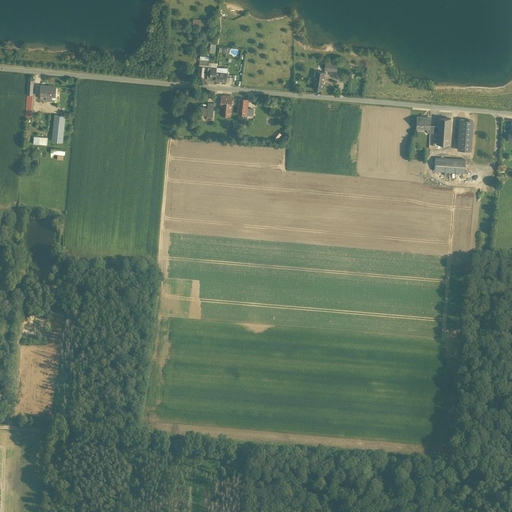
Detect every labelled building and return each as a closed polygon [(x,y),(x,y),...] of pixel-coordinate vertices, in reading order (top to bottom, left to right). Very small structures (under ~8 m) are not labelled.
[(209,20),(193,19),(193,26),(208,28),(209,20)] [(337,64),(326,62),(325,69),(336,71),(337,64)] [(217,67),(199,66),(199,71),(205,72),(205,77),(216,78),(216,72),(217,67)] [(325,71),(316,70),(313,88),(322,90),(325,71)] [(216,72),(216,78),(215,80),(227,81),(227,73),(216,72)] [(51,86),(41,85),(40,95),(55,96),(56,86),(51,85),(51,86)] [(232,97),(222,96),(221,104),(222,104),(221,112),(230,113),(231,105),(232,97)] [(248,99),(239,98),(238,113),(247,114),(248,99)] [(65,116),(55,114),(52,141),(62,142),(65,116)] [(467,116),(459,115),(457,136),(464,137),(465,137),(465,136),(467,116)] [(430,117),(417,116),(417,128),(427,128),(430,128),(430,125),(430,117)] [(451,118),(438,117),(438,126),(437,133),(437,143),(449,144),(451,118)] [(463,144),(456,143),(455,152),(463,152),(464,144),(463,144)] [(64,159),(65,149),(51,148),(51,153),(58,154),(57,159),(64,159)] [(466,159),(436,157),(435,170),(465,172),(466,159)]
